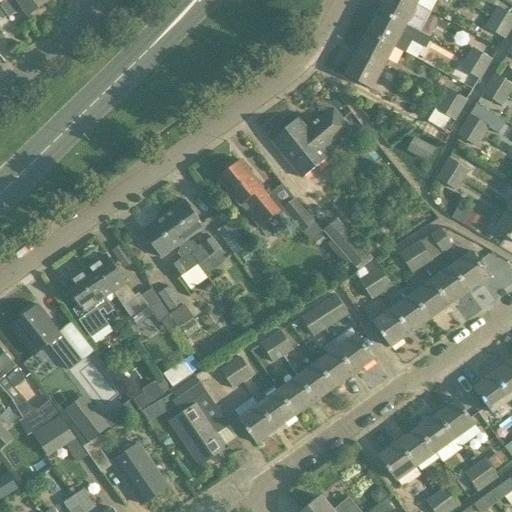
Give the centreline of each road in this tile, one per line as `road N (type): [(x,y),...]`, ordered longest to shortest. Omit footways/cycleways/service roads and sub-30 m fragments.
road 1 (residential): [(0,280),(304,60),(342,0)]
road 2 (residential): [(246,505),(511,314)]
road 3 (tertiary): [(0,194),(197,0)]
road 4 (residential): [(0,90),(93,21),(89,0)]
